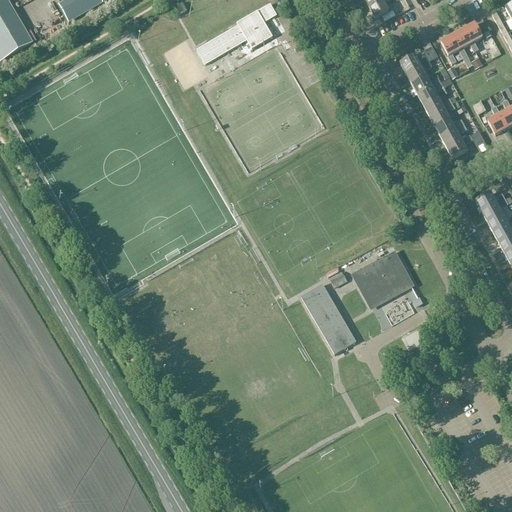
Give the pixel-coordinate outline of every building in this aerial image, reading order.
[(0,0),(0,64),(31,46),(3,0),(0,0)] [(363,0),(369,10),(383,2),(382,1),(381,0),(363,0)] [(383,2),(369,10),(375,21),(389,14),(384,5),(392,1),(391,0),(384,0),(382,1),(383,2)] [(172,10),(177,18),(186,13),(181,5),(172,10)] [(270,6),(264,10),(237,26),(238,28),(197,52),(205,67),(247,43),(252,52),(273,40),(264,25),(277,18),(270,6)] [(496,15),(492,18),(498,28),(502,25),(496,15)] [(47,20),(43,22),(48,29),(52,27),(47,20)] [(502,25),(498,28),(503,38),(507,35),(502,25)] [(471,47),(470,47),(474,55),(479,53),(474,45),(483,40),(475,26),(463,32),(471,47)] [(463,32),(452,39),(460,53),(459,53),(463,61),(467,59),(463,51),(470,47),(471,47),(463,32)] [(292,34),(283,40),(288,47),(297,41),(292,34)] [(511,43),(507,35),(503,38),(509,48),(511,46),(511,43)] [(460,53),(452,39),(441,45),(448,58),(447,59),(452,67),(456,65),(452,57),(459,53),(460,53)] [(429,64),(437,60),(431,49),(423,54),(426,60),(427,60),(429,64)] [(427,60),(426,60),(421,62),(422,64),(420,66),(416,58),(400,67),(406,77),(429,65),(429,64),(427,60)] [(472,64),(476,72),(483,68),(479,60),(472,64)] [(432,70),(429,65),(406,77),(412,88),(427,79),(423,72),(426,71),(427,73),(432,70)] [(458,78),(453,70),(447,73),(452,82),(458,78)] [(431,87),(427,79),(412,88),(418,98),(441,86),(438,81),(433,83),(434,85),(431,87)] [(444,91),(441,86),(418,98),(423,109),(439,101),(435,93),(438,92),(439,94),(444,91)] [(443,108),(439,101),(423,109),(429,120),(453,107),(452,106),(456,104),(454,99),(450,101),(450,102),(445,105),(446,106),(443,108)] [(507,113),(500,117),(499,117),(507,132),(511,128),(511,114),(510,111),(511,111),(507,103),(503,105),(507,113)] [(479,118),(486,114),(481,105),(474,109),(479,118)] [(453,107),(429,120),(435,130),(451,122),(446,114),(449,113),(450,115),(455,112),(453,107)] [(456,113),(458,117),(466,112),(464,109),(456,113)] [(499,117),(500,117),(496,109),(491,111),(496,119),(488,124),(496,138),(507,132),(499,117)] [(451,122),(435,130),(441,141),(464,128),(461,123),(456,126),(457,127),(455,129),(451,122)] [(467,133),(464,128),(441,141),(447,151),(462,143),(458,135),(461,134),(462,136),(467,133)] [(484,145),(478,135),(471,138),(477,149),(484,145)] [(462,143),(447,151),(453,162),(468,153),(464,146),(466,144),(468,146),(473,143),(470,138),(462,143)] [(482,215),(505,202),(502,197),(497,200),(498,202),(496,204),(492,196),(476,205),(482,215)] [(508,208),(505,202),(482,215),(487,226),(503,217),(499,210),(502,208),(503,210),(508,208)] [(464,204),(459,206),(467,219),(471,216),(464,204)] [(503,217),(487,226),(493,236),(511,226),(511,219),(509,221),(510,223),(507,225),(503,217)] [(511,226),(493,236),(499,247),(511,239),(511,233),(511,231),(511,230),(511,226)] [(511,239),(499,247),(505,257),(511,253),(511,239)] [(366,299),(406,278),(395,257),(355,279),(366,299)] [(326,276),(328,280),(339,274),(336,270),(326,276)] [(347,284),(342,274),(329,281),(334,291),(347,284)] [(411,288),(406,278),(366,299),(372,310),(411,288)] [(335,358),(357,345),(323,287),(301,300),(335,358)] [(412,304),(418,315),(425,311),(419,300),(412,304)]
